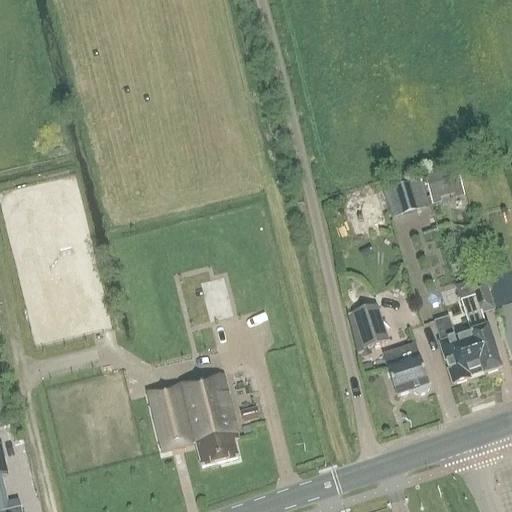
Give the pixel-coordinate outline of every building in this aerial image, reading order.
[(455,170),(425,178),(430,198),(437,197),(453,193),(455,198),(461,197),(455,170)] [(383,192),(390,220),(427,210),(419,182),(383,192)] [(377,192),(357,199),(366,224),(386,217),(377,192)] [(494,288),(508,284),(501,256),(486,261),(494,288)] [(201,287),(209,324),(232,318),(224,282),(201,287)] [(472,333),(486,378),(502,372),(488,328),(487,328),(482,312),(493,308),(485,282),(469,287),(468,283),(457,286),(472,333)] [(375,308),(353,315),(365,350),(387,343),(375,308)] [(454,387),(486,378),(472,333),(456,338),(450,319),(435,323),(441,342),(440,343),(454,387)] [(398,398),(413,393),(420,396),(427,394),(430,387),(416,346),(384,356),(398,398)] [(237,425),(226,377),(149,395),(163,453),(196,446),(202,469),(241,460),(237,442),(241,441),(237,425)] [(242,413),(245,423),(259,420),(257,409),(242,413)]
